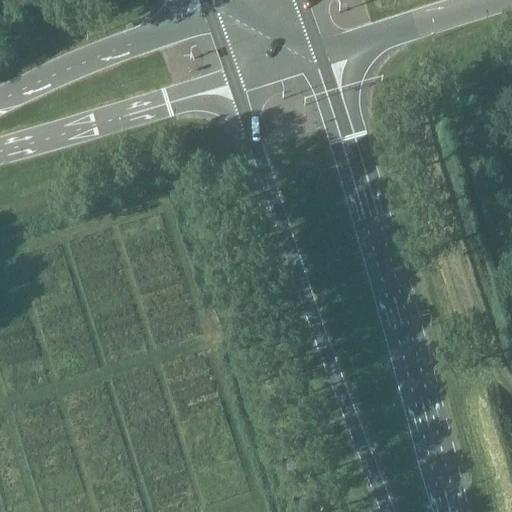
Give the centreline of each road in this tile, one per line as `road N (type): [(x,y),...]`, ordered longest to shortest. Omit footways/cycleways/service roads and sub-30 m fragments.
road 1 (primary): [(451,511),(319,55)]
road 2 (primary): [(230,83),(388,511)]
road 3 (tertiary): [(0,154),(230,83)]
road 4 (tertiary): [(211,20),(127,45),(0,102)]
road 5 (secondary): [(319,55),(511,2)]
